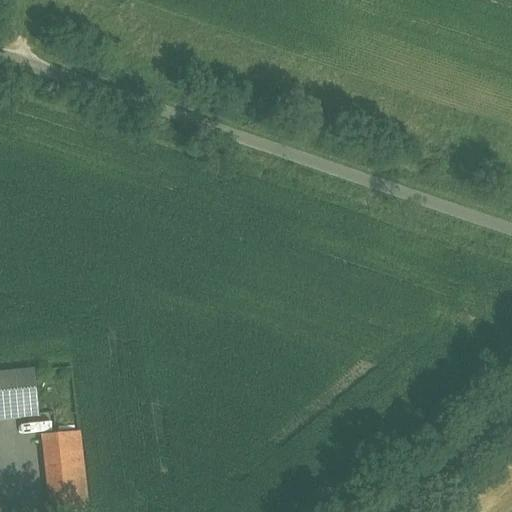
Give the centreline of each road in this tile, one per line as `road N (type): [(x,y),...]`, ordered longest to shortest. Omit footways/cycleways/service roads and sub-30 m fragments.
road 1 (unclassified): [(0,47),(511,225)]
road 2 (unclassified): [(511,385),(358,511)]
